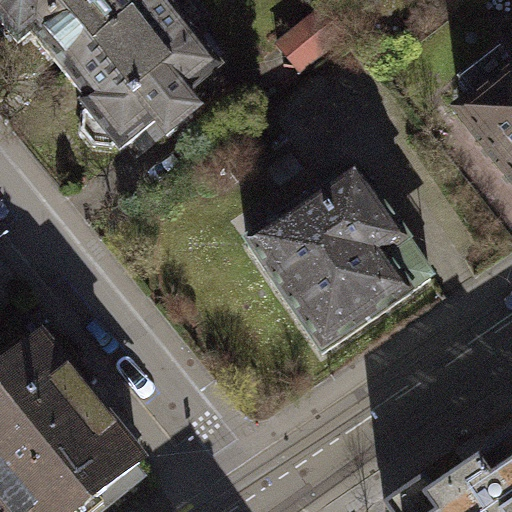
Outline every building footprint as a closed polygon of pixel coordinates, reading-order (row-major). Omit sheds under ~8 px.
[(19,0),(0,16),(0,20),(19,43),(30,34),(65,77),(157,0),(19,0)] [(0,0),(0,16),(19,0),(0,0)] [(219,68),(161,0),(157,0),(65,77),(85,100),(79,133),(91,148),(119,152),(154,123),(166,137),(194,114),(182,100),(219,68)] [(326,9),(278,46),(301,75),(349,38),(326,9)] [(475,105),(460,116),(511,184),(511,68),(501,54),(460,85),(475,105)] [(355,171),(245,246),(320,355),(430,281),(355,171)] [(83,511),(140,466),(40,343),(0,376),(0,501),(8,511),(83,511)] [(511,511),(511,443),(433,498),(423,483),(384,510),(385,511),(511,511)]
